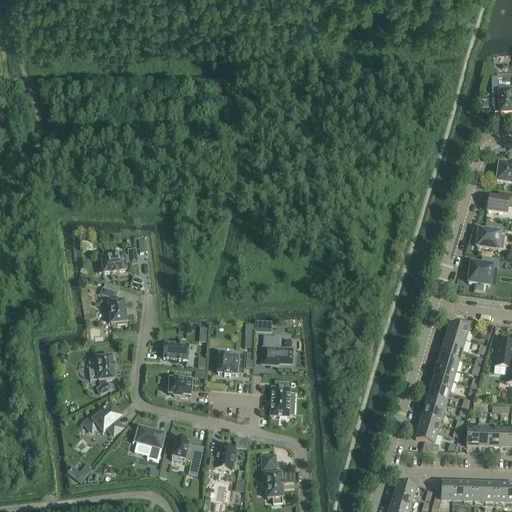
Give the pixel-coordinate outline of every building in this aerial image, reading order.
[(499,114),(499,116),(511,115),(511,114),(511,112),(511,89),(498,90),(498,102),(494,102),(494,109),(495,114),(499,114)] [(511,168),(507,167),(507,168),(499,167),(498,172),(496,172),(495,179),(497,179),(496,184),(504,186),(511,187),(511,168)] [(511,210),(511,196),(504,196),(503,202),(489,200),(487,214),(507,217),(508,210),(511,210)] [(505,228),(486,225),(484,233),(478,233),(476,249),(498,252),(500,236),(504,237),(505,228)] [(145,243),(138,244),(140,256),(147,255),(145,243)] [(137,266),(135,252),(128,253),(129,258),(124,259),(124,258),(101,261),(102,266),(98,267),(99,276),(103,275),(103,277),(111,275),(111,276),(113,276),(113,275),(116,275),(116,276),(118,276),(118,275),(126,274),(125,265),(130,264),(130,267),(137,266)] [(490,288),(492,269),(498,270),(499,262),(482,259),(480,267),(471,266),(468,285),(490,288)] [(117,326),(117,327),(125,327),(125,325),(126,325),(125,315),(126,315),(126,314),(125,314),(125,312),(125,310),(124,304),(115,305),(115,301),(117,296),(103,291),(101,297),(109,299),(109,305),(108,305),(111,327),(117,326)] [(468,333),(473,334),(475,325),(461,323),(459,330),(449,327),(447,333),(448,334),(447,338),(465,343),(468,333)] [(256,324),(255,334),(264,334),(265,324),(256,324)] [(245,334),(244,351),(253,351),(253,334),(245,334)] [(465,343),(447,338),(445,342),(444,342),(442,348),(462,354),(465,343)] [(264,339),(263,360),(274,360),(273,363),(274,363),(273,366),(277,366),(277,367),(278,367),(278,366),(291,367),(292,353),(274,352),(275,340),(264,339)] [(494,369),(507,371),(505,385),(511,386),(511,366),(511,365),(511,345),(498,343),(494,369)] [(165,345),(163,361),(166,362),(170,362),(170,363),(170,362),(178,363),(179,363),(182,363),(182,364),(182,363),(187,363),(188,347),(185,347),(179,347),(180,346),(179,346),(179,347),(165,345)] [(462,354),(442,348),(440,354),(442,354),(440,359),(459,364),(462,354)] [(478,355),(484,356),(486,350),(480,348),(478,355)] [(98,382),(98,384),(99,384),(100,390),(97,391),(100,397),(111,392),(108,386),(106,387),(105,383),(114,382),(113,374),(114,374),(114,372),(113,372),(113,369),(114,369),(114,367),(113,367),(112,359),(96,361),(96,362),(90,362),(91,370),(88,371),(90,383),(98,382)] [(243,377),(244,362),(238,361),(238,360),(219,359),(218,377),(224,377),(224,379),(230,379),(230,378),(237,378),(237,376),(243,377)] [(459,364),(440,359),(439,363),(438,362),(436,369),(456,374),(459,364)] [(480,370),(482,364),(476,362),(474,369),(480,370)] [(456,374),(436,369),(434,375),(435,375),(434,379),(452,385),(456,374)] [(480,370),(474,369),(472,375),(478,377),(480,370)] [(170,382),(168,397),(174,397),(174,399),(182,400),(182,398),(188,399),(190,399),(191,393),(192,384),(189,384),(190,377),(176,376),(175,383),(170,382)] [(452,385),(434,379),(433,383),(432,383),(430,389),(449,395),(452,385)] [(479,385),(472,383),(470,390),(476,392),(479,385)] [(289,408),(290,393),(290,391),(289,391),(288,392),(287,391),(287,385),(275,385),(275,391),(273,391),(271,391),(271,392),(272,392),(270,418),(270,419),(271,419),(287,419),(287,420),(289,420),(289,418),(288,418),(293,418),(294,408),(289,408)] [(449,395),(430,389),(428,396),(429,396),(428,400),(446,406),(449,395)] [(476,392),(470,390),(468,397),(474,399),(476,392)] [(446,406),(428,400),(427,404),(425,404),(424,410),(443,416),(446,406)] [(467,412),(469,405),(463,403),(461,410),(467,412)] [(101,412),(84,426),(86,429),(86,428),(91,435),(98,429),(103,435),(107,431),(113,439),(122,431),(116,424),(120,420),(117,416),(111,409),(109,410),(105,414),(105,413),(103,415),(101,412)] [(443,416),(424,410),(422,416),(423,417),(422,421),(440,426),(443,416)] [(467,412),(461,410),(459,417),(465,419),(467,412)] [(440,426),(422,421),(420,425),(419,425),(417,431),(437,437),(440,426)] [(461,433),(463,426),(457,424),(455,431),(461,433)] [(466,427),(464,432),(467,432),(466,450),(478,450),(478,432),(478,427),(466,427)] [(158,465),(158,464),(157,464),(164,439),(158,437),(158,438),(154,437),(154,436),(153,436),(153,435),(136,431),(132,446),(133,446),(134,445),(136,446),(139,447),(144,448),(145,449),(146,448),(151,450),(149,459),(148,458),(148,459),(148,461),(147,461),(147,462),(158,465)] [(437,437),(417,431),(415,437),(417,438),(415,442),(424,445),(422,454),(436,454),(438,448),(434,447),(437,437)] [(461,433),(455,431),(453,438),(459,440),(461,433)] [(489,433),(478,432),(478,450),(488,450),(489,433)] [(500,433),(489,433),(488,450),(499,451),(500,433)] [(511,433),(500,433),(499,451),(510,451),(511,433)] [(187,443),(176,440),(171,463),(184,466),(185,463),(192,465),(195,450),(194,453),(188,451),(189,446),(186,446),(187,443)] [(210,461),(208,473),(214,474),(215,472),(231,474),(231,473),(233,473),(235,465),(233,465),(235,451),(219,448),(216,462),(210,461)] [(267,502),(273,501),(273,507),(282,507),(281,501),(283,500),(282,492),(283,492),(283,490),(282,490),(282,487),(283,487),(282,485),(281,485),(281,477),(276,477),(276,472),(275,458),(261,459),(262,473),(269,473),(270,478),(265,478),(267,502)] [(87,470),(76,484),(80,487),(92,474),(87,470)] [(416,491),(398,485),(395,496),(413,502),(416,491)] [(453,486),(441,486),(441,500),(435,498),(432,511),(434,511),(439,511),(441,504),(452,505),(453,486)] [(474,487),(453,486),(452,505),(474,505),(474,487)] [(496,487),(474,487),(474,505),(495,506),(496,487)] [(511,487),(496,487),(495,506),(511,506),(511,487)] [(409,511),(413,502),(395,496),(389,511),(409,511)]
